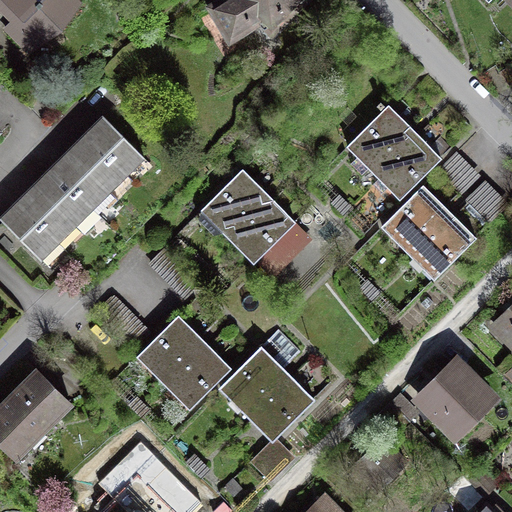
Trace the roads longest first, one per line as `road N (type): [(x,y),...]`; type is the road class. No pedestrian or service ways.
road 1 (residential): [(263,511),(511,267)]
road 2 (residential): [(511,141),(370,0)]
